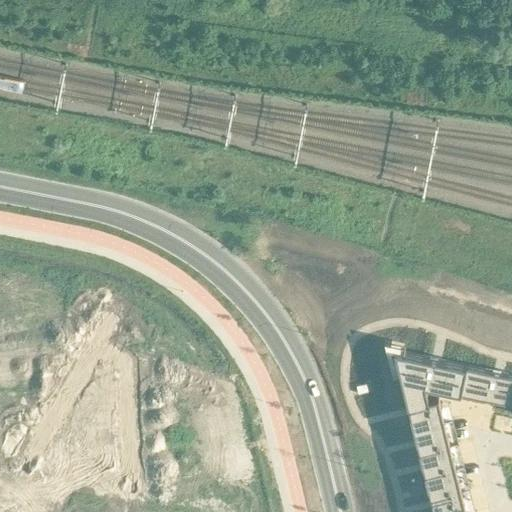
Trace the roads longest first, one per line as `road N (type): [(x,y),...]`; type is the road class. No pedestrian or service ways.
road 1 (tertiary): [(339,511),(307,387),(265,317),(216,264),(115,211),(0,188)]
road 2 (residential): [(75,490),(22,478),(113,330),(138,500)]
road 3 (unknown): [(328,466),(376,433),(358,346),(372,333),(511,366)]
